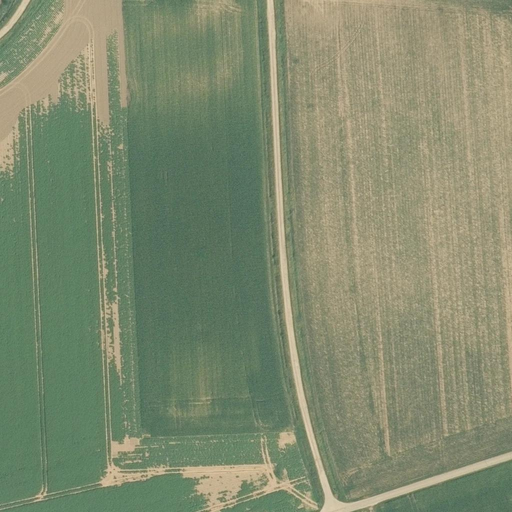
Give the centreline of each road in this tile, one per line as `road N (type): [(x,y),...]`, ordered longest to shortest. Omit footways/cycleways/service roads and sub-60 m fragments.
road 1 (track): [(334,511),(284,287),(268,0)]
road 2 (unclassified): [(337,511),(511,455)]
